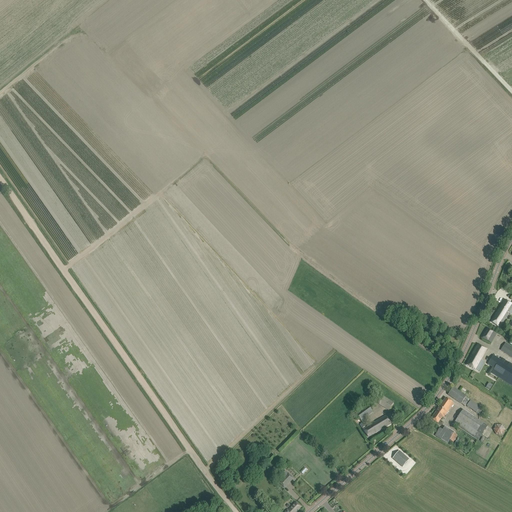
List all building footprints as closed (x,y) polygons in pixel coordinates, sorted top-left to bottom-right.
[(511,314),(511,304),(505,300),(491,322),(500,327),(509,313),(508,312),(511,314)] [(488,328),(481,338),(485,341),(487,342),(487,341),(493,331),(488,328)] [(501,350),(511,357),(511,346),(506,342),(501,350)] [(481,360),(488,350),(478,344),(471,356),(471,357),(466,365),(475,370),(475,369),(479,372),(485,362),(481,360)] [(487,364),(494,368),(492,372),(511,385),(511,363),(502,357),(500,359),(493,355),(487,364)] [(448,395),(452,398),(461,404),(466,397),(453,388),(448,395)] [(378,404),(389,411),(393,403),(383,397),(378,404)] [(431,419),(437,424),(442,417),(443,418),(453,403),(446,398),(431,419)] [(466,406),(479,415),(483,409),(470,400),(466,406)] [(355,412),(362,421),(364,420),(363,419),(372,412),(366,404),(355,412)] [(454,424),(478,440),(487,426),(463,410),(454,424)] [(392,423),(387,415),(363,430),(368,437),(392,423)] [(501,435),(506,430),(497,423),(492,431),(498,436),(499,434),(501,435)] [(443,430),(440,428),(435,436),(447,444),(454,433),(445,427),(443,430)] [(393,459),(403,467),(409,460),(399,451),(393,459)] [(285,478),(282,481),(283,482),(281,484),(284,487),(292,478),(285,471),(282,474),(285,478)] [(296,511),(301,507),(296,502),(286,511),(284,511),(285,511),(284,511),(296,511)]
